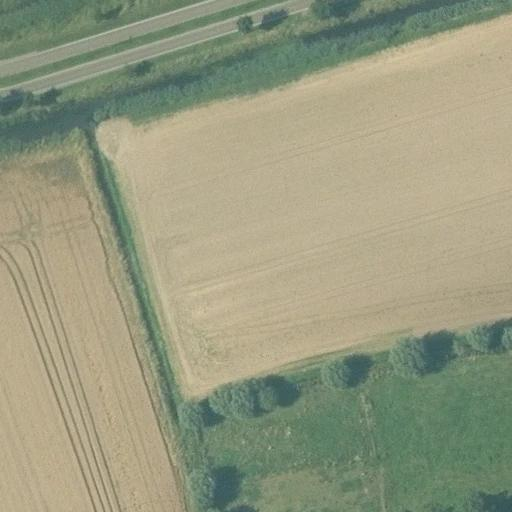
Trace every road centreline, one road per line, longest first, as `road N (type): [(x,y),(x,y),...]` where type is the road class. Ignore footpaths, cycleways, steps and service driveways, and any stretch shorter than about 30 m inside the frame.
road 1 (tertiary): [(0,96),(324,0)]
road 2 (tertiary): [(235,0),(0,71)]
